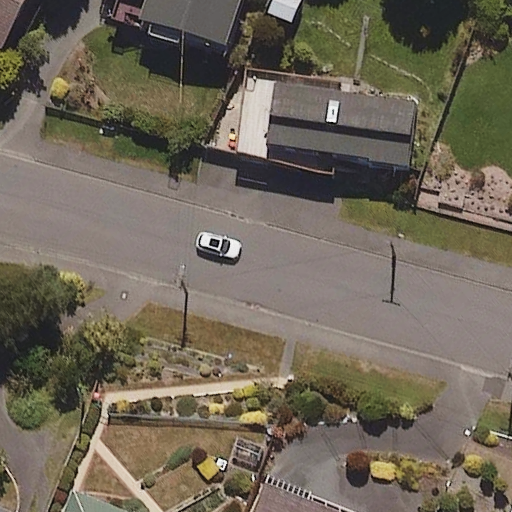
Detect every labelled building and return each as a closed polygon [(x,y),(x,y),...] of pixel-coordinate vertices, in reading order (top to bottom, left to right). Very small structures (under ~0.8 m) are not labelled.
[(0,0),(0,51),(26,0),(0,0)] [(243,0),(145,0),(138,22),(227,51),(243,0)] [(414,103),(274,86),(266,149),(406,167),(414,103)] [(319,511),(263,489),(253,511),(319,511)] [(113,511),(74,496),(67,511),(113,511)]
